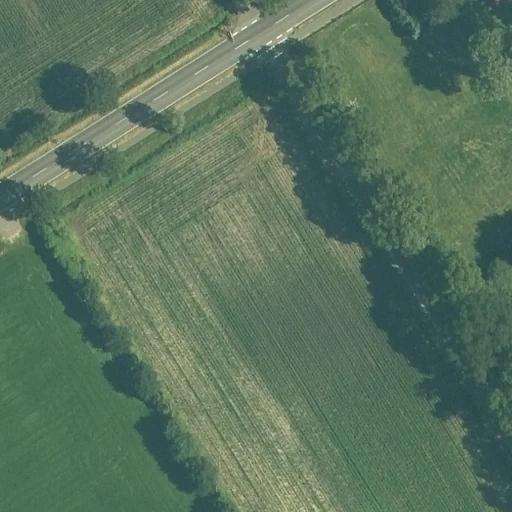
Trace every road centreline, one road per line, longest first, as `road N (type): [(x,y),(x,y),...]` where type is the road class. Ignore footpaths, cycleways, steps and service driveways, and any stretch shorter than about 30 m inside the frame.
road 1 (unclassified): [(257,36),(511,444)]
road 2 (tertiary): [(0,198),(257,36)]
